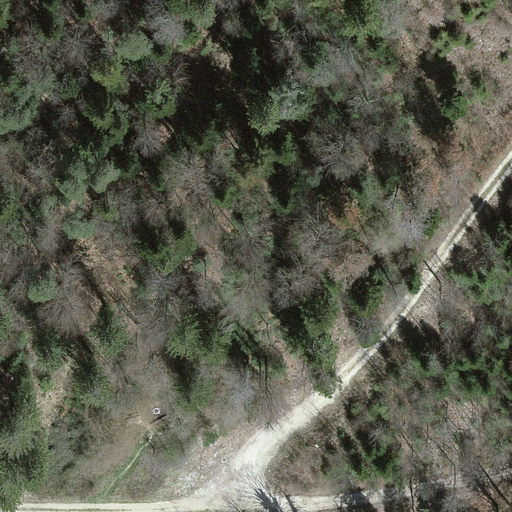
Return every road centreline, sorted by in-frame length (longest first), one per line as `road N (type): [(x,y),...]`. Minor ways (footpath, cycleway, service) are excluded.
road 1 (track): [(511,167),(243,507)]
road 2 (track): [(511,471),(423,493),(243,507)]
road 3 (track): [(243,507),(0,499)]
